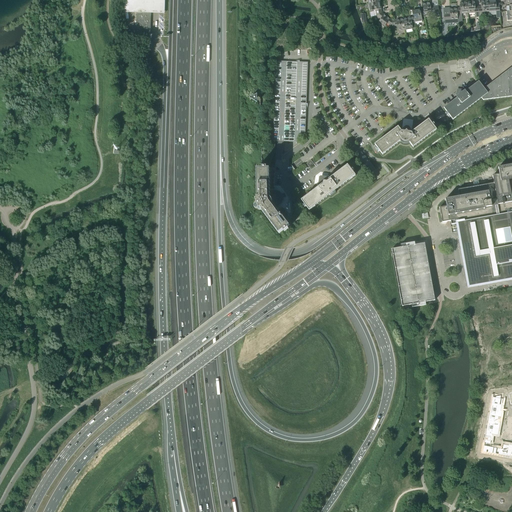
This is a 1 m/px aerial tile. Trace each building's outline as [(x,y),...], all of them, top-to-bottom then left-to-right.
[(164,15),(164,0),(124,0),(124,14),(164,15)] [(489,12),(488,0),(481,1),(481,7),(478,7),(478,16),(482,16),(481,12),(489,12)] [(495,0),(489,0),(488,0),(489,12),(495,11),(496,18),(500,18),(499,5),(496,5),(495,0)] [(474,1),(467,2),(468,13),(475,13),(475,18),(479,17),(478,16),(478,7),(475,7),(474,1)] [(382,13),(380,2),(368,4),(370,11),(374,11),(375,17),(376,16),(382,13)] [(429,2),(422,4),(423,9),(424,15),(425,15),(426,17),(434,14),(435,16),(438,15),(438,14),(438,7),(437,7),(433,7),(433,8),(430,8),(429,2)] [(468,13),(467,2),(459,2),(460,8),(457,8),(457,14),(461,14),(468,13)] [(457,20),(457,14),(457,8),(449,9),(450,14),(444,15),(444,21),(457,20)] [(421,16),(424,15),(423,9),(412,11),(413,17),(414,22),(422,21),(421,16)] [(151,13),(137,12),(136,21),(148,33),(150,33),(151,13)] [(392,21),(382,13),(376,16),(381,19),(377,24),(383,28),(387,24),(391,26),(392,21)] [(414,22),(413,17),(403,19),(405,30),(412,29),(411,23),(414,22)] [(405,30),(403,19),(392,21),(391,26),(391,27),(392,27),(397,26),(398,31),(405,30)] [(143,57),(139,60),(148,72),(152,69),(143,57)] [(273,141),(278,141),(277,146),(283,147),(284,142),(300,142),(300,137),(305,137),(306,117),(308,62),(276,61),(273,141)] [(483,86),(483,87),(481,98),(483,100),(511,96),(511,67),(486,87),(484,87),(485,86),(483,86)] [(457,98),(444,108),(447,112),(445,113),(447,116),(449,115),(453,120),(481,98),(483,87),(479,82),(465,92),(465,90),(463,92),(462,90),(460,90),(459,90),(458,90),(457,90),(457,91),(457,92),(456,94),(458,96),(456,97),(457,98)] [(406,125),(405,125),(402,127),(402,129),(400,130),(398,127),(375,145),(378,149),(376,150),(378,152),(379,151),(383,155),(400,142),(401,142),(401,143),(402,143),(403,144),(404,144),(405,144),(406,144),(407,144),(408,144),(409,143),(413,148),(437,130),(433,126),(435,125),(433,122),(432,123),(429,119),(412,132),(412,131),(412,128),(410,125),(408,125),(408,124),(407,124),(406,124),(406,125)] [(319,178),(320,178),(319,179),(318,185),(319,187),(301,200),(304,204),(303,205),(305,208),(306,207),(309,211),(330,195),(331,196),(336,192),(335,191),(356,176),(353,172),(354,170),(352,168),(351,169),(348,165),(330,179),(329,177),(322,176),(321,177),(321,176),(320,176),(320,177),(319,177),(319,178)] [(511,165),(500,168),(500,167),(499,168),(499,167),(498,167),(499,175),(492,176),(494,183),(493,183),(488,184),(486,184),(486,185),(481,186),(481,185),(479,186),(474,187),(472,187),(467,188),(465,188),(460,189),(459,189),(458,189),(458,191),(459,190),(460,196),(459,196),(459,197),(454,198),(454,197),(452,198),(447,199),(445,199),(447,206),(446,206),(441,207),(440,207),(440,209),(441,214),(441,216),(442,221),(442,222),(451,221),(451,224),(457,223),(461,244),(460,244),(468,243),(472,264),(479,263),(482,281),(483,284),(504,280),(504,281),(511,279),(511,274),(511,273),(511,165)] [(277,196),(272,191),(270,191),(270,169),(267,169),(267,167),(262,167),(262,169),(256,169),(257,200),(256,200),(257,203),(255,203),(254,204),(254,205),(254,206),(254,207),(255,207),(255,208),(256,208),(258,207),(259,210),(260,209),(279,234),(283,231),(284,232),(285,231),(288,229),(287,227),(289,226),(289,225),(276,208),(278,206),(278,200),(278,199),(279,199),(279,198),(279,197),(278,197),(278,196),(277,196)] [(414,242),(401,244),(401,247),(392,249),(402,306),(412,305),(412,307),(426,305),(425,302),(435,300),(425,243),(415,245),(414,242)] [(502,300),(496,301),(501,329),(511,327),(511,294),(502,296),(502,300)] [(492,397),(491,403),(500,405),(501,399),(500,398),(500,395),(495,396),(495,397),(492,397)]
